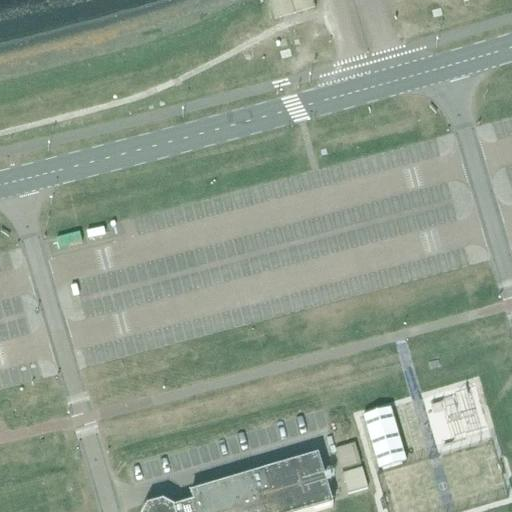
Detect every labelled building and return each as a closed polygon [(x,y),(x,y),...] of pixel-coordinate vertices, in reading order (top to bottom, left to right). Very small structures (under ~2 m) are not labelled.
[(312,0),(268,0),(275,21),(315,9),(312,0)] [(439,362),(429,365),(431,371),(440,368),(439,362)] [(363,418),(379,472),(407,464),(391,410),(363,418)] [(355,446),(335,451),(341,472),(360,466),(355,446)] [(318,458),(253,477),(191,496),(193,505),(187,506),(188,511),(183,511),(181,511),(180,508),(173,510),(163,505),(147,510),(145,511),(320,511),(333,508),(332,503),(318,458)] [(362,470),(342,475),(348,496),(367,490),(362,470)]
